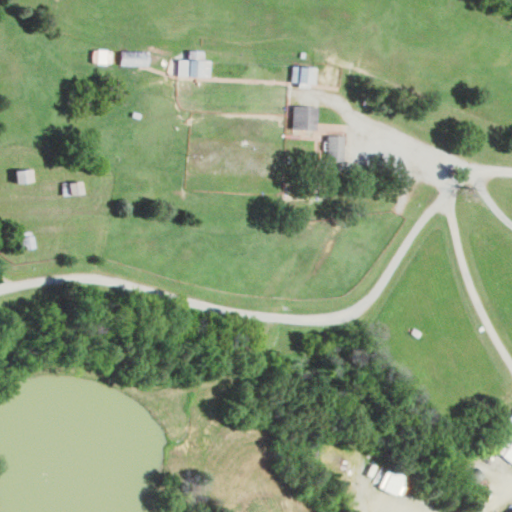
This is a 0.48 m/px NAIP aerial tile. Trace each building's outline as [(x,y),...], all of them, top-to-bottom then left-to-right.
[(91,48),(90,62),(110,63),(110,49),(91,48)] [(118,64),(146,65),(146,50),(118,50),(118,64)] [(209,74),(209,59),(203,59),(203,50),(187,50),(187,58),(173,58),(173,73),(209,74)] [(315,65),(290,65),(289,81),(315,82),(315,65)] [(290,128),(316,129),(316,105),(291,105),(290,128)] [(342,135),(325,134),(324,161),(341,161),(342,135)] [(14,183),(33,180),(31,167),(11,170),(14,183)] [(82,192),(80,179),(60,182),(61,195),(82,192)] [(16,236),(18,249),(31,247),(29,234),(16,236)] [(511,410),(505,420),(511,425),(511,438),(508,444),(504,442),(496,453),(511,464),(511,410)] [(376,487),(397,496),(405,477),(385,468),(376,487)]
